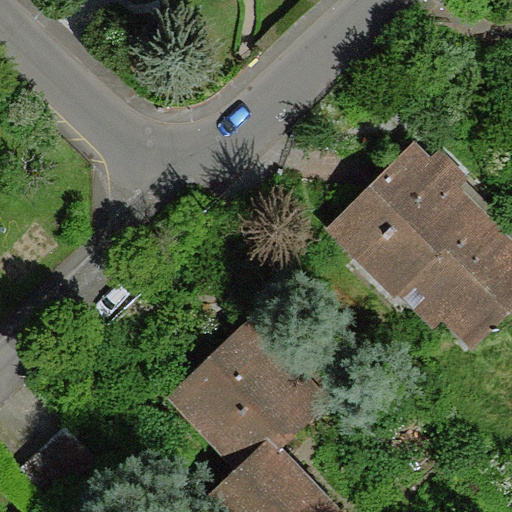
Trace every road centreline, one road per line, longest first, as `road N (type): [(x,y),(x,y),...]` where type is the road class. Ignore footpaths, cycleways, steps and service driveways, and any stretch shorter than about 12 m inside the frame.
road 1 (residential): [(392,0),(183,196)]
road 2 (residential): [(183,196),(0,374)]
road 3 (residential): [(183,196),(0,19)]
